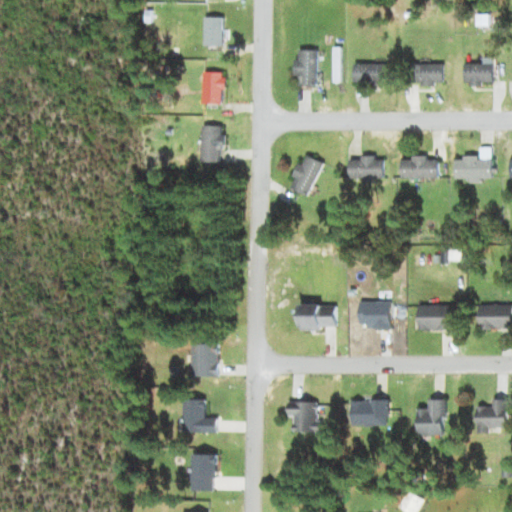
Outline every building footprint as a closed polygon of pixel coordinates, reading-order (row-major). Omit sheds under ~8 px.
[(224,47),(224,17),(205,17),(205,47),(224,47)] [(319,50),(298,50),(298,86),(319,86),(319,50)] [(496,83),(496,63),(467,63),(467,83),(496,83)] [(390,84),(390,64),(356,64),(356,84),(390,84)] [(446,64),(409,64),(409,83),(446,83),(446,64)] [(223,72),(204,72),(204,105),(223,105),(223,72)] [(205,162),(225,162),(225,125),(205,125),(205,162)] [(495,147),(483,148),(484,157),(460,158),(460,180),(495,180),(495,147)] [(312,195),(326,163),(306,154),(292,187),(312,195)] [(387,178),(387,157),(351,157),(351,178),(387,178)] [(443,178),(443,158),(405,158),(405,178),(443,178)] [(395,328),(395,302),(364,302),(364,328),(395,328)] [(511,327),(511,304),(482,304),(482,328),(511,327)] [(301,329),(339,329),(339,305),(301,305),(301,329)] [(422,329),(456,329),(456,305),(422,305),(422,329)] [(221,343),(195,343),(195,376),(221,376),(221,343)] [(219,418),(208,418),(208,399),(185,399),(185,432),(219,432),(219,418)] [(447,435),(447,399),(430,399),(430,409),(419,409),(419,435),(447,435)] [(495,407),(479,407),(480,430),(510,429),(510,399),(495,399),(495,407)] [(390,426),(390,400),(353,400),(353,426),(390,426)] [(321,432),(321,401),(291,401),(291,416),(297,416),(297,432),(321,432)] [(193,455),(193,491),(217,491),(217,455),(193,455)] [(403,506),(410,511),(418,511),(426,501),(413,491),(403,506)]
